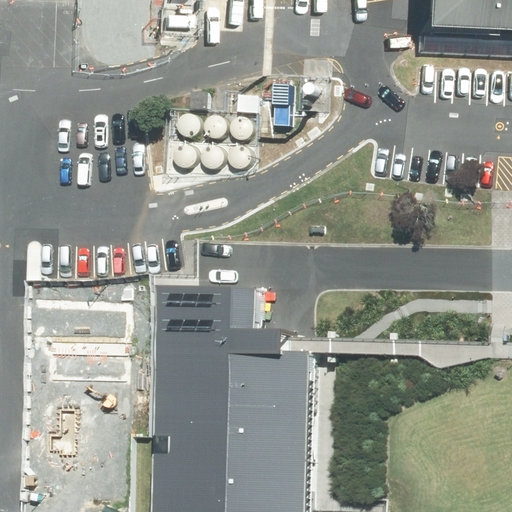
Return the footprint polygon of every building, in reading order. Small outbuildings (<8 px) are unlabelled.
[(511,0),(128,0),(127,23),(162,25),(162,9),(201,11),(201,0),(427,0),(426,30),(511,34),(511,0)] [(199,94),(198,110),(216,111),(217,95),(199,94)] [(245,97),(244,113),(264,115),(265,98),(245,97)] [(209,132),(209,128),(208,124),(206,120),(203,117),(199,116),(195,116),(191,117),(188,120),(186,123),(185,126),(185,130),(186,134),(188,137),(192,139),(196,140),(200,140),(204,138),(207,135),(209,132)] [(235,133),(235,129),(235,125),(232,122),(229,119),(225,118),(221,117),(218,119),(214,121),(212,124),(211,128),(211,132),(212,135),(215,138),(218,141),(222,142),(226,141),(230,140),(233,137),(235,133)] [(260,133),(260,129),(259,125),(257,122),(254,119),(250,118),(246,118),(243,119),(239,121),(237,124),(236,128),(236,132),(237,135),(240,139),(243,141),(247,142),(251,142),(255,140),(258,137),(260,133)] [(304,511),(309,351),(281,350),(281,345),(281,329),(253,328),(254,288),(156,286),(151,511),(304,511)]
